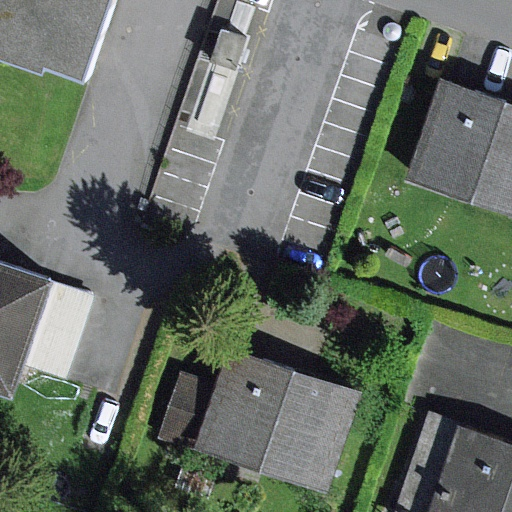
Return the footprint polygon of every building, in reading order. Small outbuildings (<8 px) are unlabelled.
[(111,0),(0,0),(0,68),(40,82),(41,77),(80,89),(111,0)] [(247,41),(220,33),(209,65),(236,73),(247,41)] [(511,106),(438,82),(404,184),(511,220),(511,106)] [(50,290),(0,272),(0,404),(10,408),(50,290)] [(361,396),(226,355),(216,386),(179,375),(158,441),(325,496),(361,396)] [(511,511),(511,446),(428,417),(396,511),(511,511)]
